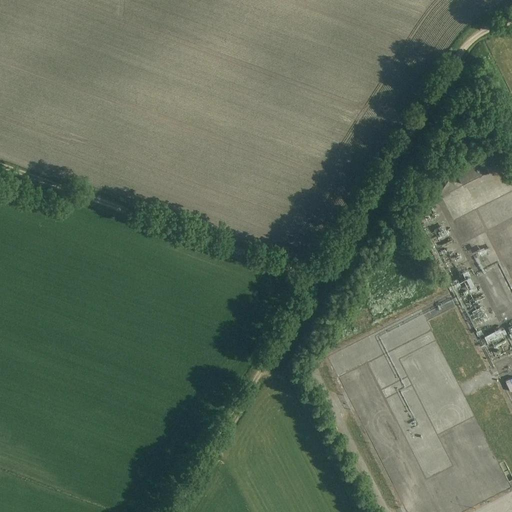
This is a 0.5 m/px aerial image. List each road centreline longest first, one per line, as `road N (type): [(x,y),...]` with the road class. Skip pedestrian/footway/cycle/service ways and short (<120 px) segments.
road 1 (track): [(318,278),(0,166)]
road 2 (track): [(511,22),(461,40),(318,278)]
road 3 (track): [(318,278),(172,511)]
